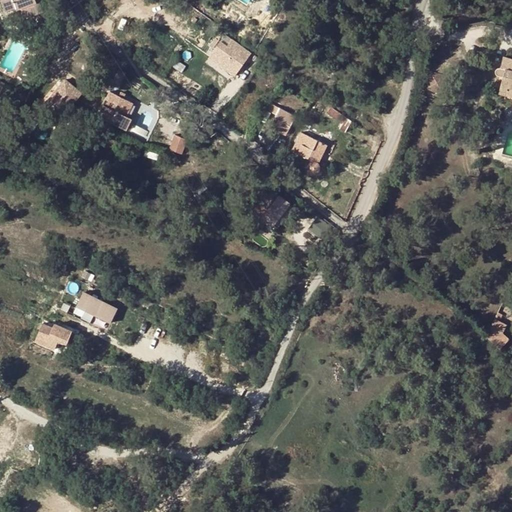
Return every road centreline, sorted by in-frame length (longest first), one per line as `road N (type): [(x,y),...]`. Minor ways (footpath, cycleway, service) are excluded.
road 1 (residential): [(349,232),(100,37),(71,0)]
road 2 (unclassified): [(349,232),(291,328),(247,430),(204,458)]
road 3 (unclassified): [(422,0),(390,141),(349,232)]
